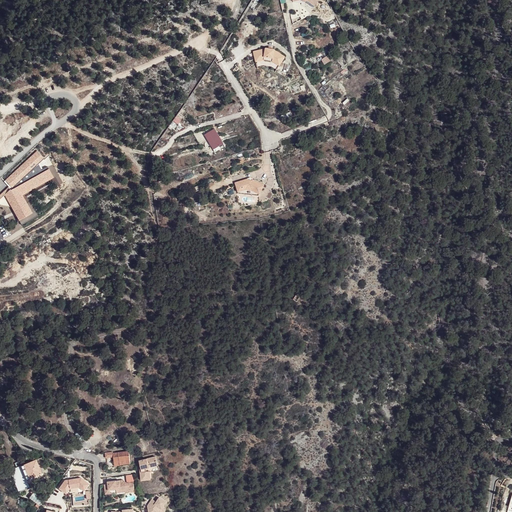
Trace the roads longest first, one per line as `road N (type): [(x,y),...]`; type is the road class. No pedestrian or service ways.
road 1 (track): [(76,108),(98,86),(221,29),(238,0)]
road 2 (residential): [(96,511),(93,458),(27,443),(0,419)]
